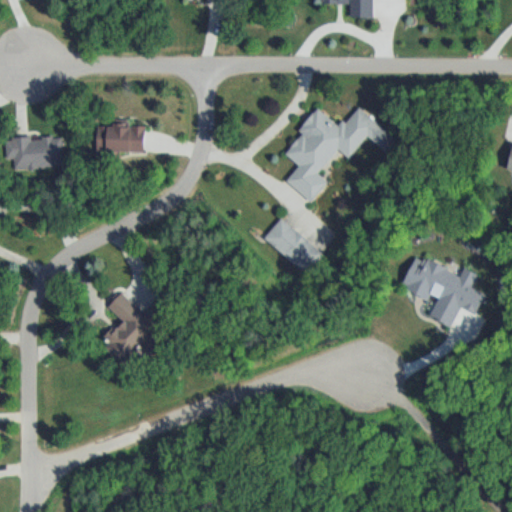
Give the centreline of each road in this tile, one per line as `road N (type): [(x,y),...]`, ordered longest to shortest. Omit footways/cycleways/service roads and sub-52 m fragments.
road 1 (residential): [(28,511),(32,311),(58,260),(165,201),(185,181),(205,128),(197,68)]
road 2 (residential): [(29,476),(293,374),(364,373)]
road 3 (residential): [(511,68),(197,68)]
road 4 (residential): [(197,68),(34,62)]
